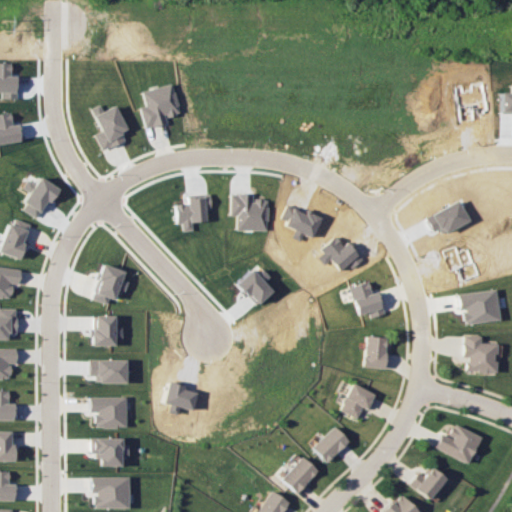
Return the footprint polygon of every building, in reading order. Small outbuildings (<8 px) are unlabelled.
[(139,90),(143,105),(137,106),(143,127),(164,122),(163,117),(176,113),(169,83),(139,90)] [(122,129),(111,104),(97,111),(95,105),(88,108),(98,131),(91,133),(99,150),(121,140),(118,131),(122,129)] [(0,241),(0,252),(18,259),(23,244),(20,243),(27,223),(9,217),(0,241)] [(89,298),(108,304),(113,287),(122,290),(125,281),(118,279),(121,271),(101,264),(89,298)] [(0,296),(9,298),(11,283),(17,284),(18,268),(0,265),(0,296)] [(383,313),(376,290),(370,292),(367,281),(348,286),(357,314),(368,311),(370,317),(383,313)] [(497,319),(493,288),(455,294),(458,309),(461,308),(463,324),(497,319)] [(0,336),(15,337),(14,307),(0,307),(0,336)] [(91,345),(112,344),(112,337),(120,336),(120,327),(112,327),(112,315),(91,315),(91,345)] [(478,335),(460,334),(460,356),(464,356),(463,370),(491,371),(492,342),(478,342),(478,335)] [(384,336),(364,336),(363,367),(383,367),(384,336)] [(14,347),(0,347),(0,378),(9,378),(9,363),(14,363),(14,347)] [(123,359),(87,359),(87,375),(96,376),(96,382),(122,382),(123,359)] [(355,417),(360,406),(367,410),(374,394),(350,383),(338,410),(355,417)] [(0,419),(14,419),(14,403),(7,403),(7,391),(0,390),(0,419)] [(123,396),(87,396),(87,412),(92,411),(92,427),(124,426),(123,396)] [(431,447),(464,463),(476,436),(451,423),(445,436),(438,433),(431,447)] [(309,446),(323,461),(345,440),(331,425),(309,446)] [(0,460),(11,460),(12,430),(0,429),(0,460)] [(118,437),(87,437),(88,457),(96,457),(96,465),(118,465),(118,454),(125,454),(125,444),(119,444),(118,437)] [(278,478),(292,492),(314,470),(299,456),(278,478)] [(414,471),(405,484),(424,498),(440,477),(427,466),(420,476),(414,471)] [(0,499),(14,499),(14,483),(7,483),(7,471),(0,470),(0,499)] [(125,476),(87,476),(87,492),(90,492),(90,507),(125,507),(125,476)] [(414,511),(415,511),(396,492),(376,511),(414,511)]
